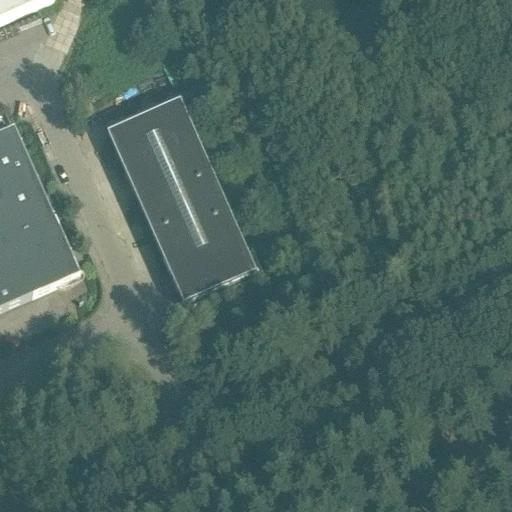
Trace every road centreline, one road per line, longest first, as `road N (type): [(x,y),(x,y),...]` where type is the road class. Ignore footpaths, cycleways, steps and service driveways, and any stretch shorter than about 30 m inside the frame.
road 1 (unclassified): [(188,434),(511,291)]
road 2 (unclassified): [(0,383),(138,321),(188,434)]
road 3 (unclassified): [(15,511),(188,434)]
